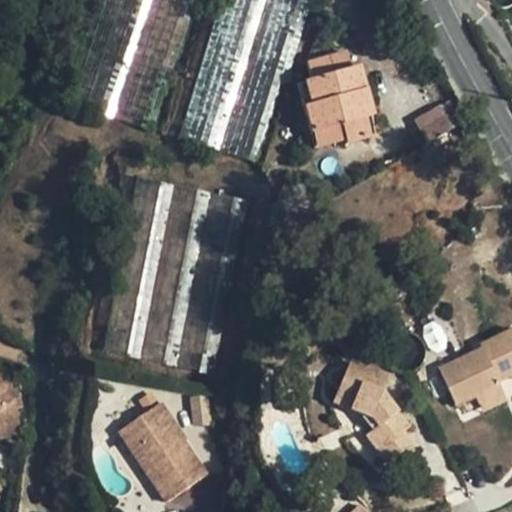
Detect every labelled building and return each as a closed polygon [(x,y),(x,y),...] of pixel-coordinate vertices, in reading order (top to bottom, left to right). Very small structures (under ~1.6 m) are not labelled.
[(298,11),(299,0),(253,0),(252,14),(225,10),(221,38),(220,38),(218,51),(273,58),(279,9),(298,11)] [(319,81),(304,82),(309,135),(340,132),(340,137),(363,135),(363,128),(371,127),(366,77),(360,77),(358,60),(318,64),(319,81)] [(444,105),(415,116),(424,140),(453,129),(444,105)] [(495,344),(451,362),(466,399),(487,391),(490,398),(511,389),(511,382),(507,370),(511,367),(511,331),(493,339),(495,344)] [(402,368),(361,356),(352,385),(371,391),(367,404),(375,406),(416,455),(434,440),(420,423),(426,418),(397,383),(402,368)] [(371,391),(352,385),(348,398),(367,404),(371,391)] [(138,389),(94,417),(124,464),(132,459),(147,484),(181,462),(160,428),(161,427),(138,389)] [(511,389),(490,398),(494,406),(511,398),(511,389)] [(132,459),(124,464),(140,489),(147,484),(132,459)]
